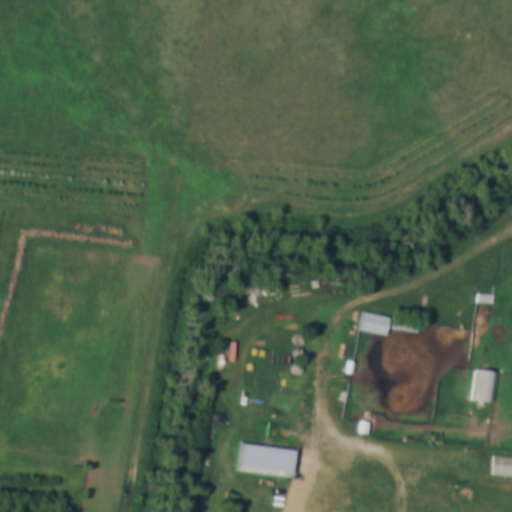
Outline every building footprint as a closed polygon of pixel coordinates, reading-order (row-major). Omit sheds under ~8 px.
[(481,296),(495,298),(494,308),(480,305),(481,296)] [(365,317),(421,327),(419,338),(389,332),(387,340),(362,336),(365,317)] [(304,348),(302,348),(301,348),(299,347),(298,346),(297,344),(297,342),(297,341),(298,339),(299,338),(301,337),(303,337),(305,337),(306,339),(308,340),(308,342),(308,344),(307,346),(306,347),(304,348)] [(356,366),(355,374),(348,373),(349,365),(356,366)] [(302,380),(300,380),(298,380),(296,379),(295,378),(294,376),(294,374),(294,372),(295,371),(297,370),(298,369),(300,369),(302,369),(304,370),(305,372),(305,374),(305,376),(304,377),(303,379),(302,380)] [(475,370),(495,372),(491,403),(471,401),(475,370)] [(371,428),(369,439),(360,437),(362,426),(371,428)] [(236,470),(240,442),(292,449),(289,477),(236,470)] [(492,456),(511,457),(511,476),(490,475),(492,456)]
